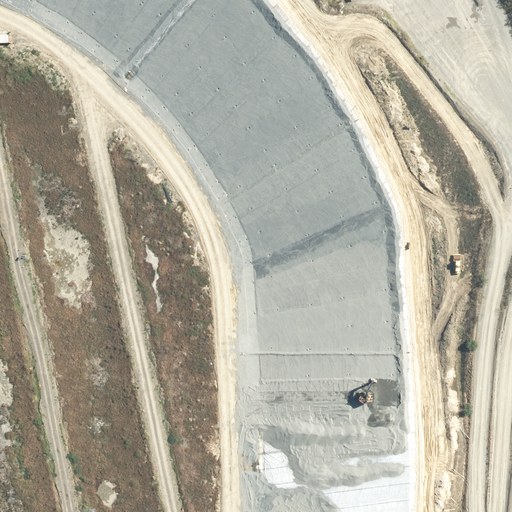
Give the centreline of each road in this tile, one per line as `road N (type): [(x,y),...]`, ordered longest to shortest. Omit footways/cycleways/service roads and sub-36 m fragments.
road 1 (track): [(0,13),(90,69),(175,511)]
road 2 (track): [(0,140),(74,511)]
road 3 (track): [(472,511),(473,355),(511,228)]
road 4 (unclassified): [(350,0),(511,158)]
